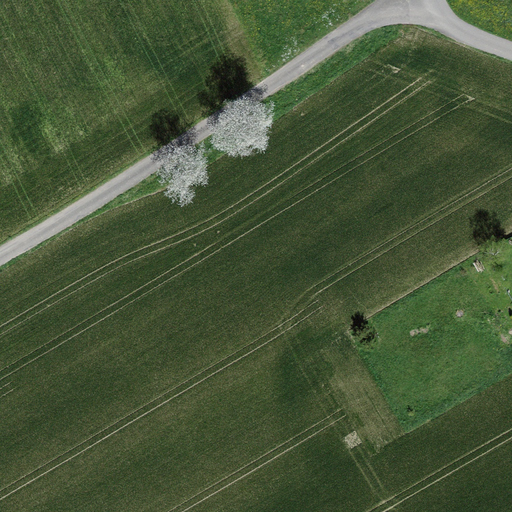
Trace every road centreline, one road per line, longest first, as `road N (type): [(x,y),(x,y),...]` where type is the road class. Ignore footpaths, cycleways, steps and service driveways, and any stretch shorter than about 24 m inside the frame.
road 1 (track): [(389,4),(0,255)]
road 2 (residential): [(392,0),(511,50)]
